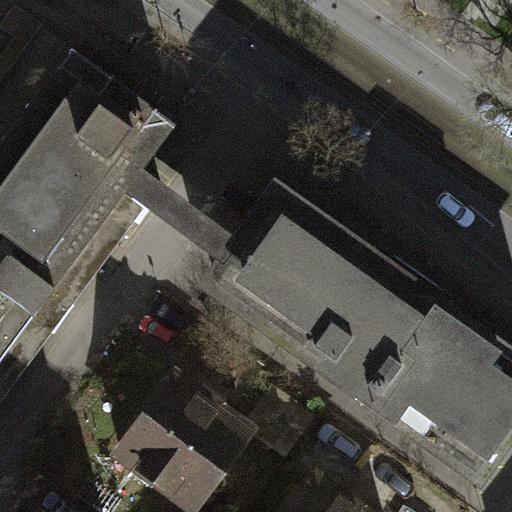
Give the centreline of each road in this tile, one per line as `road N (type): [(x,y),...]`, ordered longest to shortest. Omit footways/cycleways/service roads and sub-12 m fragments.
road 1 (residential): [(0,461),(289,80)]
road 2 (tertiary): [(289,80),(511,248)]
road 3 (tertiary): [(511,129),(327,0)]
road 4 (tertiary): [(175,0),(289,80)]
